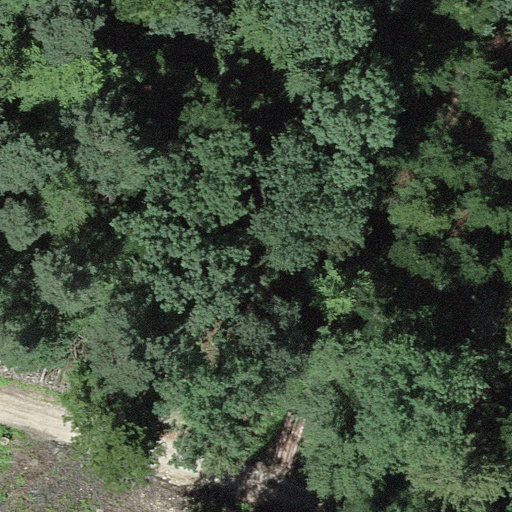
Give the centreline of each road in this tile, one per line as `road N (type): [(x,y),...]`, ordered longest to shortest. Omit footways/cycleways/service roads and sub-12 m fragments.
road 1 (track): [(166,455),(225,0)]
road 2 (track): [(0,398),(330,511)]
